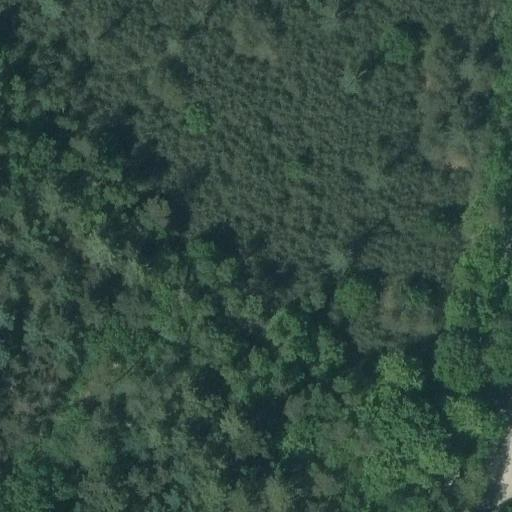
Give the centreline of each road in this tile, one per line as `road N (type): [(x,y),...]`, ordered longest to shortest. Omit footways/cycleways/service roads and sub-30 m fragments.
road 1 (track): [(452,511),(185,261),(0,102)]
road 2 (tertiary): [(482,511),(511,393)]
